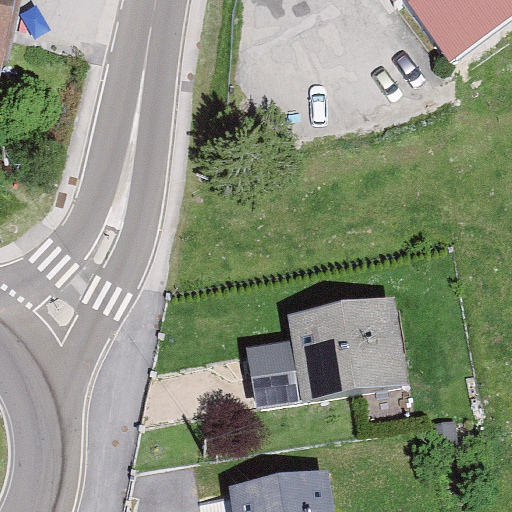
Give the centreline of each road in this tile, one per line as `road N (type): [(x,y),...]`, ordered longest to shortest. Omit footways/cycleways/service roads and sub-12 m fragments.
road 1 (secondary): [(46,433),(128,258),(132,157)]
road 2 (secondary): [(132,157),(56,266),(0,299)]
road 3 (secondary): [(132,157),(161,0)]
